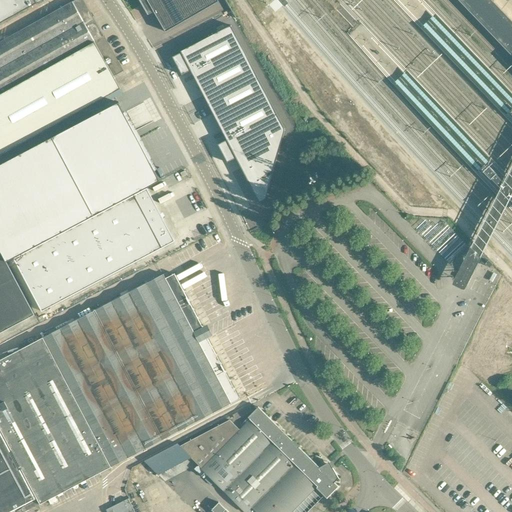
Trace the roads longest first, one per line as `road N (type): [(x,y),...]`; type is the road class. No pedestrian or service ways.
road 1 (tertiary): [(378,485),(307,386),(192,145),(106,0)]
road 2 (unknown): [(81,495),(143,452),(300,370)]
